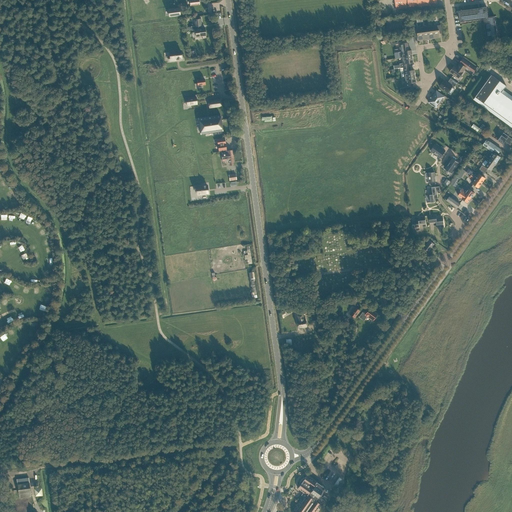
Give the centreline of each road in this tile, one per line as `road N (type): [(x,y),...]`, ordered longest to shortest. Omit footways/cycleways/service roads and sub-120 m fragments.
road 1 (tertiary): [(281,394),(227,0)]
road 2 (track): [(0,413),(57,319),(69,262),(57,222),(14,167),(0,60)]
road 3 (tertiary): [(446,260),(327,427)]
